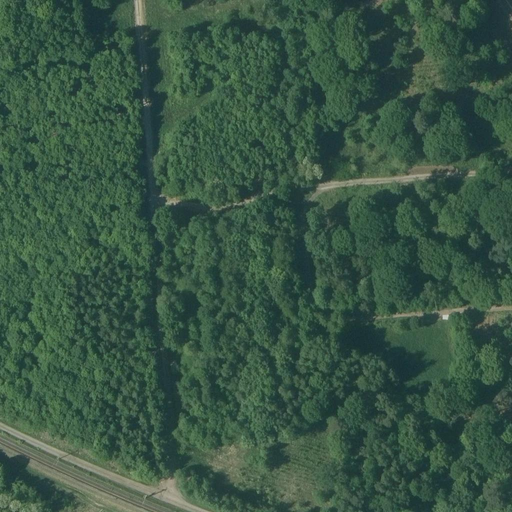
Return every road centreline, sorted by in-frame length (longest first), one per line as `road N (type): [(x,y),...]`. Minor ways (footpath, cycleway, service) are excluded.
road 1 (track): [(155,198),(212,212),(278,191),(511,173)]
road 2 (track): [(511,312),(335,318),(313,303),(294,213),(268,194)]
